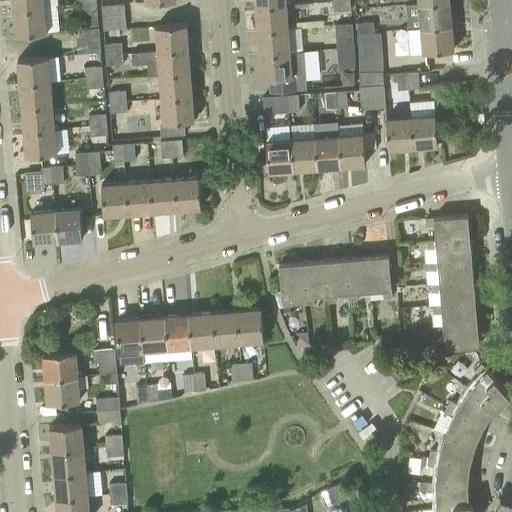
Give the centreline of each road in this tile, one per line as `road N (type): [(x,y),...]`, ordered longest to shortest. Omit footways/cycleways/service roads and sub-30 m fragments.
road 1 (residential): [(241,236),(511,165)]
road 2 (residential): [(1,300),(241,236)]
road 3 (residential): [(241,236),(221,0)]
road 4 (residential): [(19,511),(1,300)]
road 5 (residential): [(511,137),(500,0)]
